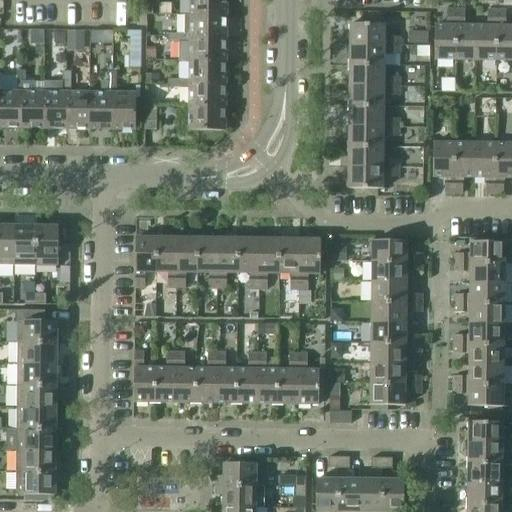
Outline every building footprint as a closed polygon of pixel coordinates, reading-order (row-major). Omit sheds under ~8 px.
[(225,16),(225,0),(190,0),(190,15),(184,15),(225,16)] [(454,60),(455,11),(446,10),(446,26),(434,26),(434,60),(454,60)] [(475,60),(475,27),(463,26),(463,11),(455,11),(454,60),(475,60)] [(475,60),(495,61),(496,11),(487,11),(487,27),(475,27),(475,60)] [(511,60),(511,26),(505,27),(505,11),(496,11),(495,61),(511,60)] [(225,39),(225,16),(184,15),(184,34),(179,34),(179,42),(190,43),(190,39),(225,39)] [(349,46),(399,47),(399,38),(384,37),(384,25),(350,25),(349,46)] [(42,45),(42,33),(29,33),(29,45),(42,45)] [(168,42),(179,42),(179,34),(168,34),(168,42)] [(81,49),(82,36),(68,35),(68,49),(81,49)] [(129,36),(129,68),(138,68),(138,36),(129,36)] [(225,62),(225,39),(190,39),(190,43),(189,61),(225,62)] [(399,56),(399,47),(349,46),(349,66),(384,67),(384,56),(399,56)] [(179,88),(189,89),(189,84),(224,85),(225,62),(189,61),(189,80),(179,80),(179,88)] [(383,78),(384,67),(349,66),(349,87),(399,87),(399,78),(383,78)] [(16,82),(24,82),(24,71),(16,71),(16,82)] [(61,82),(70,82),(70,71),(61,71),(61,82)] [(106,83),(115,83),(115,72),(106,72),(106,83)] [(158,83),(158,75),(145,74),(146,83),(158,83)] [(179,80),(168,79),(168,88),(179,88),(179,80)] [(42,129),(43,93),(33,93),(33,82),(24,82),(16,82),(16,93),(20,93),(19,128),(42,129)] [(69,93),(70,82),(61,82),(61,93),(65,93),(65,129),(88,129),(88,93),(69,93)] [(115,94),(115,83),(106,83),(106,93),(111,94),(110,129),(134,129),(134,94),(115,94)] [(189,89),(189,107),(224,107),(224,85),(189,84),(189,89)] [(399,97),(399,87),(349,87),(349,107),(383,108),(383,96),(399,97)] [(16,93),(0,92),(0,128),(19,128),(20,93),(16,93)] [(42,129),(65,129),(65,93),(61,93),(43,93),(42,129)] [(111,94),(106,93),(88,93),(88,129),(110,129),(111,94)] [(224,131),(224,107),(189,107),(189,131),(224,131)] [(383,119),(383,108),(349,107),(348,128),(398,129),(398,119),(383,119)] [(144,122),(144,131),(156,131),(156,122),(144,122)] [(398,137),(398,129),(348,128),(348,148),(382,148),(383,137),(398,137)] [(453,193),(454,144),(433,144),(432,177),(444,177),(444,193),(453,193)] [(474,178),(474,144),(454,144),(453,193),(461,193),(461,178),(474,178)] [(494,193),(495,145),(474,144),(474,178),(485,178),(485,193),(494,193)] [(511,178),(511,144),(495,145),(494,193),(502,194),(502,178),(511,178)] [(382,160),(382,148),(348,148),(348,168),(398,169),(398,160),(382,160)] [(397,178),(398,169),(348,168),(348,190),(382,190),(382,178),(397,178)] [(0,266),(14,267),(14,227),(0,226),(0,266)] [(35,267),(36,227),(14,227),(14,267),(35,267)] [(36,227),(35,267),(58,267),(58,227),(36,227)] [(155,273),(156,238),(135,238),(134,288),(144,289),(144,273),(155,273)] [(176,289),(177,239),(156,238),(155,273),(167,273),(167,289),(176,289)] [(454,263),(504,264),(511,263),(511,238),(504,239),(504,243),(470,243),(470,254),(454,254),(454,263)] [(196,273),(197,239),(177,239),(176,289),(185,289),(185,273),(196,273)] [(217,290),(218,239),(197,239),(196,273),(207,273),(208,290),(217,290)] [(237,274),(237,239),(218,239),(217,290),(226,290),(226,274),(237,274)] [(258,290),(258,240),(237,239),(237,274),(248,274),(249,290),(258,290)] [(278,274),(278,240),(258,240),(258,290),(267,290),(267,274),(278,274)] [(298,291),(299,240),(278,240),(278,274),(289,275),(289,291),(298,291)] [(299,240),(298,291),(307,291),(307,275),(320,275),(320,240),(299,240)] [(371,262),(421,263),(421,254),(405,254),(406,241),(372,241),(371,262)] [(344,249),(332,249),(332,260),(344,260),(344,249)] [(421,271),(421,263),(371,262),(371,283),(405,283),(405,271),(421,271)] [(503,284),(504,264),(454,263),(454,272),(470,272),(469,284),(503,284)] [(341,281),(341,270),(332,270),(332,281),(341,281)] [(405,294),(405,283),(371,283),(371,303),(421,304),(421,294),(405,294)] [(503,305),(503,284),(469,284),(469,295),(454,295),(454,304),(503,305)] [(35,305),(35,294),(24,294),(24,305),(35,305)] [(35,305),(45,306),(45,295),(35,294),(35,305)] [(421,312),(421,304),(371,303),(371,323),(405,324),(405,312),(421,312)] [(503,325),(503,305),(454,304),(454,312),(469,313),(469,325),(503,325)] [(330,311),(330,322),(340,322),(340,311),(330,311)] [(17,343),(57,344),(57,323),(45,323),(45,313),(15,312),(15,323),(18,323),(17,343)] [(404,335),(405,324),(371,323),(370,344),(420,344),(420,335),(404,335)] [(503,345),(503,325),(469,325),(469,336),(453,336),(453,345),(503,345)] [(56,365),(57,344),(17,343),(17,365),(56,365)] [(420,353),(420,344),(370,344),(370,364),(404,365),(404,353),(420,353)] [(341,345),(331,345),(331,360),(337,360),(341,357),(341,345)] [(502,366),(503,345),(453,345),(453,353),(468,353),(468,365),(502,366)] [(154,404),(155,367),(143,367),(144,353),(133,353),(133,404),(154,404)] [(154,404),(175,405),(175,353),(166,353),(166,368),(155,367),(154,404)] [(195,405),(196,368),(184,368),(184,353),(175,353),(175,405),(195,405)] [(215,405),(216,354),(207,354),(207,368),(196,368),(195,405),(215,405)] [(236,405),(236,369),(225,368),(225,354),(216,354),(215,405),(236,405)] [(256,406),(257,354),(248,354),(248,369),(236,369),(236,405),(256,406)] [(277,406),(277,369),(266,369),(266,355),(257,354),(256,406),(277,406)] [(277,406),(297,406),(297,355),(288,355),(288,369),(277,369),(277,406)] [(297,355),(297,406),(318,406),(319,370),(307,370),(307,355),(297,355)] [(404,376),(404,365),(370,364),(370,385),(420,385),(420,376),(404,376)] [(56,387),(56,365),(17,365),(17,386),(56,387)] [(502,386),(502,366),(468,365),(468,377),(453,377),(452,386),(502,386)] [(330,374),(330,383),(339,383),(339,374),(330,374)] [(339,385),(330,385),(330,412),(339,412),(339,385)] [(420,394),(420,385),(370,385),(369,405),(404,406),(404,394),(420,394)] [(56,408),(56,387),(17,386),(17,408),(56,408)] [(502,407),(502,386),(452,386),(452,394),(468,395),(468,407),(502,407)] [(56,430),(56,408),(17,408),(16,429),(56,430)] [(350,424),(350,412),(330,412),(330,423),(350,424)] [(467,443),(511,443),(511,435),(502,435),(502,423),(468,422),(467,443)] [(55,452),(56,430),(16,429),(16,451),(55,452)] [(511,453),(511,443),(467,443),(467,464),(502,464),(502,453),(511,453)] [(55,473),(55,452),(16,451),(16,473),(55,473)] [(338,469),(339,458),(327,458),(327,469),(338,469)] [(339,458),(338,469),(349,469),(349,458),(339,458)] [(381,469),(382,458),(370,458),(370,469),(381,469)] [(382,458),(381,469),(392,469),(392,459),(382,458)] [(215,486),(260,487),(254,486),(255,465),(223,464),(223,477),(215,477),(215,486)] [(511,475),(502,476),(502,464),(467,464),(467,484),(511,484),(511,475)] [(55,496),(55,473),(16,473),(15,495),(55,496)] [(294,487),(305,487),(305,477),(294,477),(294,487)] [(337,511),(338,480),(315,480),(315,511),(337,511)] [(359,511),(360,480),(338,480),(337,511),(359,511)] [(381,511),(381,480),(360,480),(359,511),(381,511)] [(381,480),(381,511),(403,511),(404,481),(381,480)] [(511,494),(511,484),(467,484),(467,505),(501,505),(501,494),(511,494)] [(263,487),(260,487),(215,486),(215,495),(222,495),(222,508),(263,508),(263,487)] [(305,498),(305,487),(294,487),(294,498),(305,498)]
